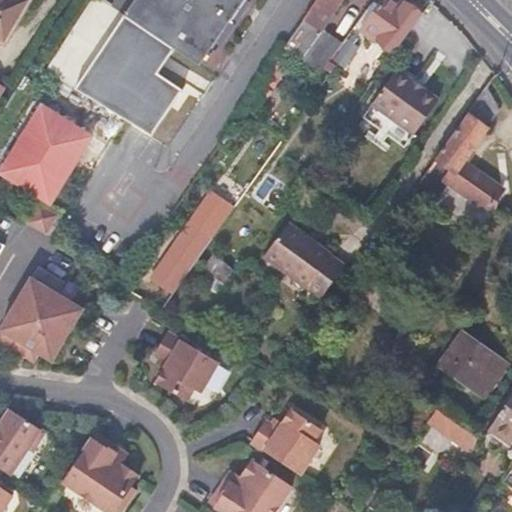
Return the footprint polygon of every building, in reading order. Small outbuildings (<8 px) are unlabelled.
[(0,0),(0,38),(4,41),(26,0),(0,0)] [(105,0),(91,0),(46,70),(152,136),(182,90),(158,74),(175,48),(126,14),(105,0)] [(244,0),(135,0),(126,14),(200,65),(244,0)] [(323,30),(342,0),(316,0),(303,20),(304,21),(285,48),(321,72),(330,61),(342,43),(323,30)] [(394,53),(422,15),(403,2),(401,5),(393,0),(374,0),(356,25),(394,53)] [(343,70),(359,48),(346,38),(342,43),(330,61),(343,70)] [(413,136),(440,100),(396,70),(371,105),(413,136)] [(500,111),(487,86),(417,186),(437,200),(447,186),(489,215),(507,189),(465,159),(500,111)] [(0,173),(50,205),(93,136),(42,105),(0,171),(0,173)] [(405,146),(413,136),(371,105),(363,116),(405,146)] [(209,190),(146,279),(171,296),(233,207),(209,190)] [(47,234),(58,215),(39,204),(28,223),(47,234)] [(346,264),(288,222),(263,257),(320,299),(346,264)] [(52,361),(83,309),(58,295),(66,282),(39,266),(0,330),(0,341),(21,354),(27,346),(40,353),(52,361)] [(202,393),(219,363),(180,340),(181,338),(168,330),(153,356),(158,359),(167,364),(164,369),(156,383),(190,401),(196,389),(202,393)] [(485,398),(508,365),(462,333),(439,365),(485,398)] [(27,346),(21,354),(35,362),(40,353),(27,346)] [(167,364),(158,359),(155,364),(164,369),(167,364)] [(511,393),(483,435),(511,455),(511,393)] [(0,468),(11,476),(42,430),(9,409),(0,422),(0,468)] [(293,409),(279,429),(267,421),(252,443),(300,475),(320,446),(314,441),(322,430),(293,409)] [(434,410),(425,424),(467,451),(476,437),(434,410)] [(115,511),(139,476),(123,464),(126,460),(118,455),(121,449),(96,433),(62,483),(105,511),(115,511)] [(126,460),(129,454),(121,449),(118,455),(126,460)] [(222,511),(275,511),(293,487),(252,459),(240,476),(231,470),(213,496),(217,498),(213,506),(222,511)] [(0,511),(3,511),(15,496),(0,486),(0,511)] [(213,506),(217,498),(213,496),(209,503),(213,506)]
